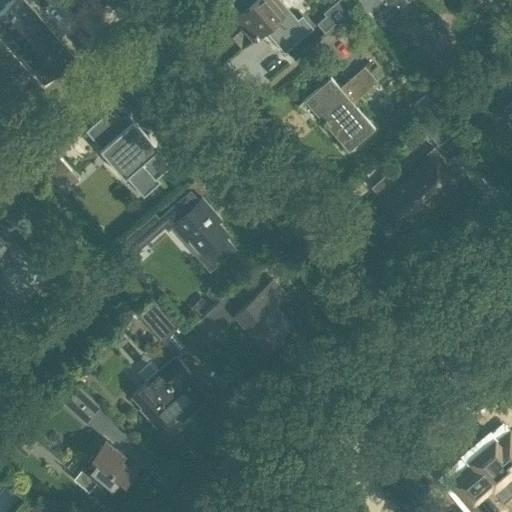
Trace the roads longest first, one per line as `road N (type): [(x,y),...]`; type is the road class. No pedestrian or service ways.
road 1 (residential): [(121,0),(420,343)]
road 2 (tertiary): [(231,511),(420,343)]
road 3 (tertiary): [(420,343),(511,265)]
